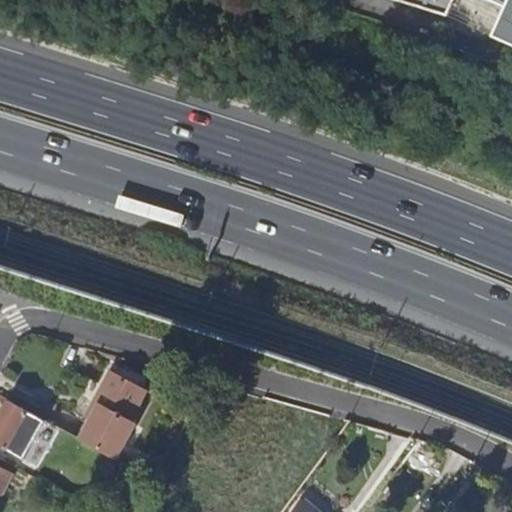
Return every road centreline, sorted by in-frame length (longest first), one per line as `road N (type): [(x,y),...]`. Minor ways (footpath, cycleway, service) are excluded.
road 1 (residential): [(511,467),(457,437),(360,404),(58,321),(19,313),(0,335)]
road 2 (motorway): [(0,138),(270,224),(511,315)]
road 3 (motorway): [(511,250),(344,185),(0,75)]
